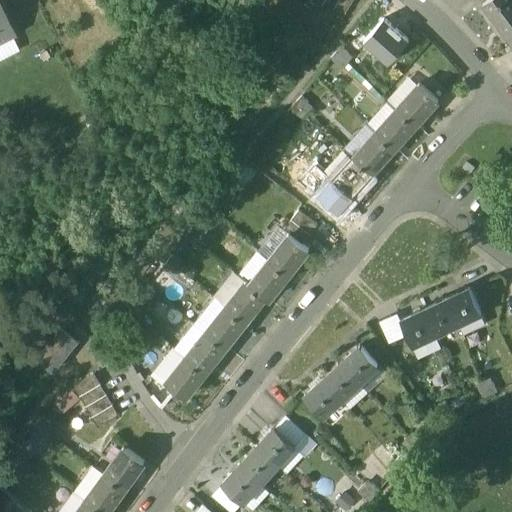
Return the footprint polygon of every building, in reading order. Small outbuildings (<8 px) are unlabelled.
[(324,0),(322,4),(332,10),(338,0),(324,0)] [(352,0),(338,0),(332,10),(343,17),(352,0)] [(511,0),(485,0),(483,2),(499,22),(511,11),(511,0)] [(0,7),(0,38),(13,32),(0,7)] [(511,11),(499,22),(511,39),(511,11)] [(364,39),(389,62),(409,40),(384,17),(364,39)] [(348,52),(341,45),(336,51),(348,61),(350,59),(346,55),(348,52)] [(336,51),(331,57),(338,63),(341,60),(345,64),(348,61),(336,51)] [(419,82),(398,106),(417,123),(439,99),(419,82)] [(302,95),(297,100),(308,111),(310,108),(306,104),(309,101),(302,95)] [(297,100),(291,106),(298,112),(301,109),(305,113),(308,111),(297,100)] [(398,106),(376,130),(395,147),(417,123),(398,106)] [(376,130),(355,153),(374,171),(395,147),(376,130)] [(355,153),(333,177),(352,195),(374,171),(355,153)] [(338,210),(352,195),(333,177),(319,193),(338,210)] [(220,209),(213,204),(208,210),(220,219),(222,216),(217,213),(220,209)] [(317,223),(299,209),(291,218),(310,233),(317,223)] [(220,219),(208,210),(203,216),(211,221),(213,218),(218,222),(220,219)] [(310,233),(291,218),(284,227),(289,232),(303,242),(310,233)] [(289,232),(269,257),(289,273),(309,247),(303,242),(289,232)] [(173,253),(168,259),(181,269),(183,266),(178,262),(181,259),(173,253)] [(249,282),(266,296),(269,298),(289,273),(269,257),(249,282)] [(168,259),(164,265),(171,271),(174,267),(178,271),(181,269),(168,259)] [(266,296),(249,282),(246,279),(226,305),(246,321),(266,296)] [(470,286),(447,296),(458,321),(482,311),(470,286)] [(447,296),(424,307),(436,332),(458,321),(447,296)] [(141,309),(133,303),(128,309),(140,318),(142,316),(138,312),(141,309)] [(226,305),(206,330),(226,346),(246,321),(226,305)] [(424,307),(401,318),(413,343),(436,332),(424,307)] [(140,318),(128,309),(123,315),(131,321),(133,317),(138,321),(140,318)] [(36,355),(55,370),(79,339),(60,324),(36,355)] [(226,346),(206,330),(186,355),(206,371),(226,346)] [(379,363),(361,343),(342,360),(360,380),(379,363)] [(206,371),(186,355),(166,380),(186,396),(206,371)] [(360,380),(342,360),(324,377),(342,397),(360,380)] [(95,372),(74,384),(80,394),(101,382),(95,372)] [(324,377),(304,394),(323,414),(342,397),(324,377)] [(497,389),(493,381),(489,383),(487,377),(484,379),(490,393),(497,389)] [(483,385),(479,388),(483,396),(490,393),(484,379),(481,380),(483,385)] [(101,382),(80,394),(86,405),(107,393),(101,382)] [(107,393),(86,405),(92,415),(113,403),(107,393)] [(448,403),(444,405),(442,400),(438,401),(445,415),(452,412),(448,403)] [(113,403),(92,415),(98,426),(119,414),(113,403)] [(50,421),(43,415),(38,421),(50,431),(52,428),(47,425),(50,421)] [(50,431),(38,421),(33,427),(40,433),(43,430),(48,434),(50,431)] [(275,426),(258,444),(278,463),(295,444),(275,426)] [(417,433),(414,437),(410,433),(408,435),(419,446),(424,440),(417,433)] [(419,446),(408,435),(405,437),(410,442),(407,445),(414,451),(419,446)] [(278,463),(258,444),(241,463),(261,481),(278,463)] [(145,460),(124,445),(105,471),(126,486),(145,460)] [(241,463),(223,481),(243,500),(261,481),(241,463)] [(10,471),(3,465),(0,468),(0,473),(10,481),(12,478),(7,475),(10,471)] [(105,471),(86,497),(106,511),(126,486),(105,471)] [(10,481),(0,473),(0,482),(0,483),(3,480),(8,483),(10,481)] [(380,488),(373,482),(370,485),(365,481),(363,484),(375,494),(380,488)] [(375,494),(363,484),(361,486),(365,490),(362,493),(369,500),(375,494)] [(75,511),(106,511),(86,497),(75,511)]
